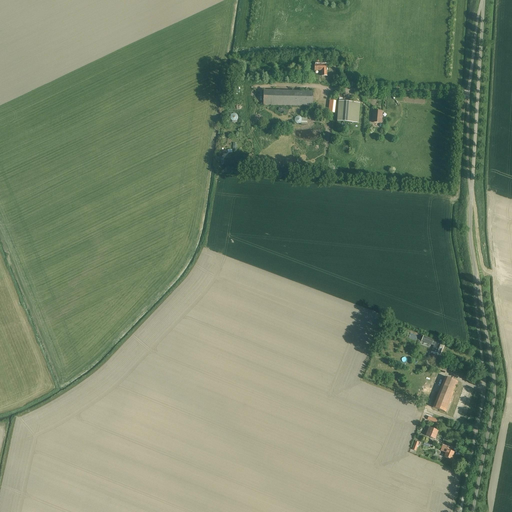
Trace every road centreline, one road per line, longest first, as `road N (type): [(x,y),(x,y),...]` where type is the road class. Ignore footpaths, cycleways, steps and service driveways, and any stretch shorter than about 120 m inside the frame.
road 1 (unclassified): [(477,284),(470,237),(483,0)]
road 2 (unclassified): [(470,511),(492,391),(477,284)]
road 3 (unclassified): [(477,284),(483,397),(461,511)]
